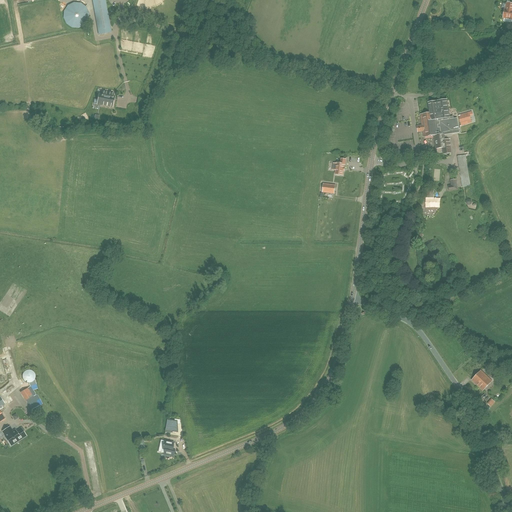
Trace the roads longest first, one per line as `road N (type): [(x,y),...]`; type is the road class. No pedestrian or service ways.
road 1 (tertiary): [(80,511),(289,423),(324,386),(352,299)]
road 2 (unclassified): [(508,511),(479,423),(422,335),(352,299)]
road 3 (tertiary): [(352,299),(387,97)]
road 4 (unclassified): [(387,97),(447,95),(511,65)]
